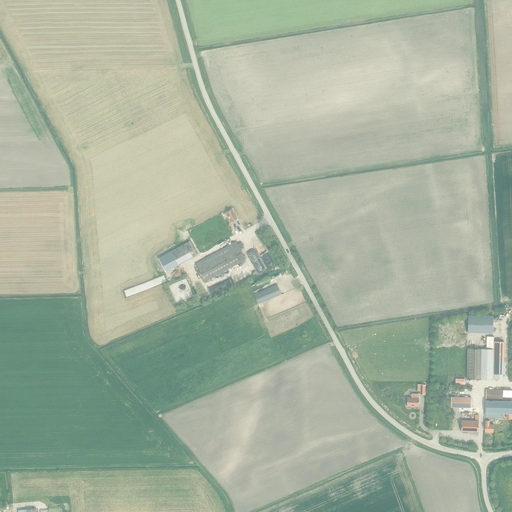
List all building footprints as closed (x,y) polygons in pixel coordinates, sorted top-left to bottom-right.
[(237,218),(232,209),(226,213),(230,222),(237,218)] [(189,241),(171,251),(179,264),(197,254),(189,241)] [(236,242),(196,264),(205,281),(246,259),(236,242)] [(257,286),(271,280),(269,277),(256,283),(257,286)] [(258,304),(281,294),(277,285),(254,294),(258,304)] [(468,332),(493,333),(493,316),(468,315),(468,332)] [(466,379),(492,379),(503,380),(503,341),(493,341),(493,349),(467,348),(466,379)] [(502,399),(503,389),(486,389),(486,399),(502,399)] [(407,397),(407,406),(419,406),(419,398),(418,398),(419,394),(412,394),(412,397),(407,397)] [(464,397),(451,397),(451,407),(471,408),(471,397),(464,397)] [(485,417),(495,417),(495,413),(506,413),(511,413),(511,401),(486,400),(485,402),(485,417)] [(479,431),(479,420),(462,420),(462,431),(479,431)] [(493,432),(493,424),(489,424),(489,421),(486,421),(486,424),(485,424),(485,432),(493,432)]
